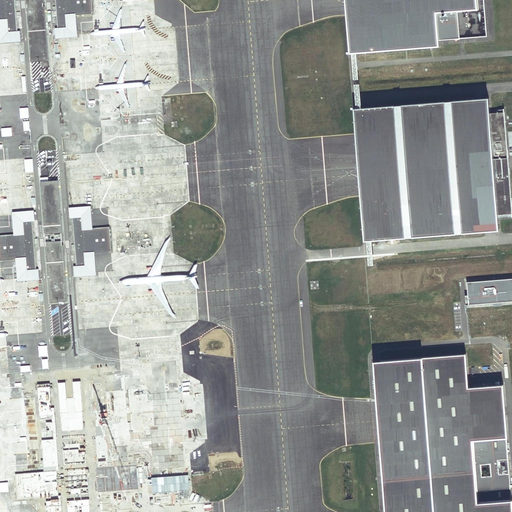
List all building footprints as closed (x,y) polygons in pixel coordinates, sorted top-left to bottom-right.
[(0,0),(0,43),(22,42),(21,31),(18,32),(15,0),(0,0)] [(93,14),(91,0),(55,0),(58,28),(55,29),(56,39),(78,38),(78,32),(77,15),(91,14),(93,14)] [(349,0),(351,13),(354,54),(440,46),(440,40),(487,37),(484,0),(349,0)] [(49,61),(45,7),(27,8),(31,62),(49,61)] [(489,98),(358,109),(362,152),(365,194),(369,240),(499,230),(498,215),(511,214),(511,211),(511,202),(511,197),(509,169),(507,154),(505,126),(505,117),(504,109),(490,110),(489,98)] [(119,135),(70,138),(76,200),(124,196),(119,135)] [(63,241),(58,180),(41,182),(46,242),(63,241)] [(90,206),(90,204),(67,206),(68,217),(71,217),(82,216),(83,228),(92,227),(90,206)] [(35,210),(12,211),(12,213),(14,234),(23,234),(22,222),(32,221),(36,220),(35,210)] [(110,251),(108,226),(107,226),(92,227),(83,228),(82,216),(71,217),(75,266),(84,265),(83,253),(94,252),(109,251),(110,251)] [(14,234),(0,235),(0,260),(16,259),(27,258),(28,271),(36,270),(32,221),(22,222),(23,234),(14,234)] [(68,301),(63,245),(46,247),(50,303),(68,301)] [(83,253),(84,265),(75,266),(72,266),(74,277),(96,275),(95,271),(94,252),(83,253)] [(36,270),(28,271),(27,258),(16,259),(17,277),(18,282),(40,280),(39,270),(36,270)] [(130,280),(83,284),(88,346),(134,341),(130,280)] [(467,353),(376,360),(378,400),(384,478),(473,472),(469,440),(511,438),(511,437),(503,383),(469,386),(467,353)] [(136,373),(89,376),(95,438),(142,434),(136,373)] [(74,409),(58,410),(64,473),(71,472),(70,461),(78,460),(74,409)] [(117,502),(113,458),(98,459),(102,503),(117,502)] [(384,478),(387,511),(511,511),(511,507),(511,500),(478,501),(473,472),(384,478)] [(84,511),(83,490),(68,491),(69,511),(84,511)]
